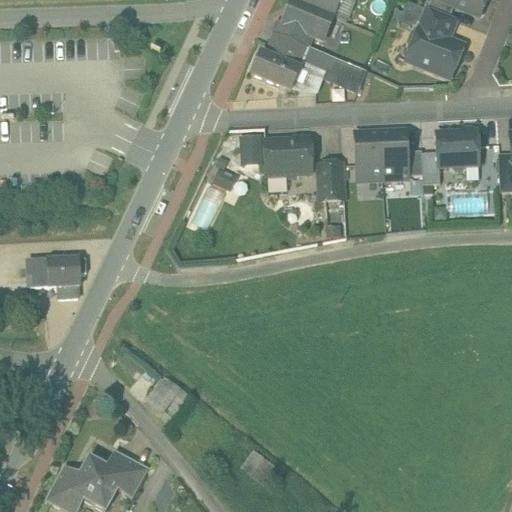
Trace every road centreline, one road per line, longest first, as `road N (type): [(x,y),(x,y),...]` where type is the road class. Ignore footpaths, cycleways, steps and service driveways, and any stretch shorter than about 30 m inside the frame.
road 1 (residential): [(511,239),(407,243),(227,278),(147,278),(115,261)]
road 2 (residential): [(186,121),(511,101)]
road 3 (unclassified): [(0,19),(244,12)]
road 4 (residential): [(72,341),(218,511)]
road 5 (tertiary): [(115,261),(186,121)]
road 6 (tertiary): [(0,501),(60,371)]
road 7 (tertiary): [(186,121),(244,12)]
